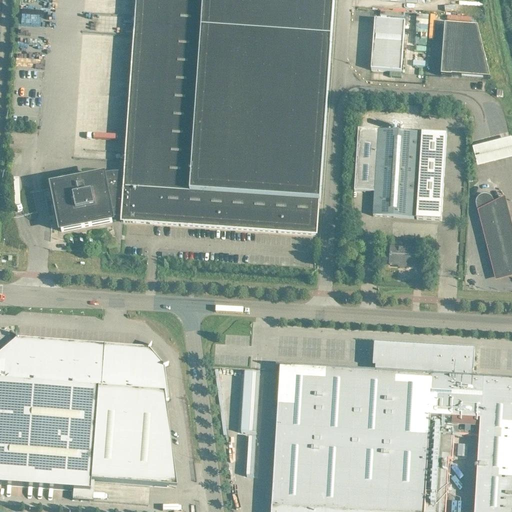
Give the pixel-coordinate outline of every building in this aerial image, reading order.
[(138,0),(127,173),(122,173),(117,173),(112,173),(108,174),(103,175),(98,176),(94,177),(89,179),(89,181),(53,189),(62,232),(112,222),(112,219),(120,218),(124,218),(123,222),(316,236),(318,203),(320,204),(332,40),(334,0),(138,0)] [(405,23),(375,21),(371,71),(401,73),(405,23)] [(445,26),(441,77),(452,78),(452,77),(490,80),(478,28),(445,26)] [(358,130),(354,192),(375,194),(373,217),(414,219),(414,218),(417,218),(416,220),(441,221),(447,135),(422,134),(422,136),(419,136),(419,134),(378,131),(358,130)] [(501,140),(472,148),(477,167),(506,160),(511,158),(511,140),(511,138),(501,140)] [(494,204),(494,203),(493,202),(492,199),(491,197),(489,196),(486,195),(484,195),(481,196),(479,197),(478,198),(477,200),(476,202),(476,204),(476,206),(488,251),(502,248),(509,276),(511,274),(511,237),(503,202),(494,204)] [(391,249),(390,265),(406,266),(406,269),(415,269),(416,256),(425,256),(426,241),(416,241),(416,251),(391,249)] [(16,338),(0,352),(0,485),(73,491),(72,501),(88,502),(90,482),(90,481),(176,489),(164,401),(168,401),(164,367),(168,365),(167,365),(164,366),(149,348),(151,345),(150,345),(148,348),(17,338),(16,334),(15,334),(16,338)] [(280,369),(271,511),(445,511),(449,460),(453,460),(454,436),(480,437),(478,467),(475,511),(511,511),(511,382),(472,380),(473,374),(474,374),(475,355),(433,353),(433,351),(427,350),(427,352),(374,349),(373,368),(376,368),(376,374),(277,368),(276,369),(280,369)]
